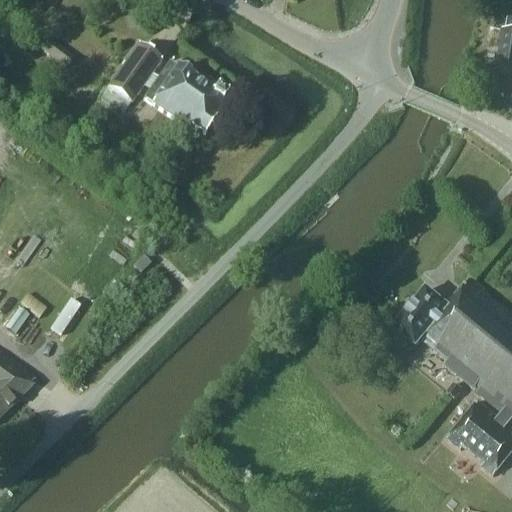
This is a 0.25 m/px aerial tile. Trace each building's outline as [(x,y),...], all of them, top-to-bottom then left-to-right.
[(497,67),(492,96),(511,99),(511,21),(507,20),(505,32),(502,32),(497,68),(497,67)] [(47,42),(40,52),(67,70),(74,61),(47,42)] [(139,46),(102,97),(123,112),(130,104),(131,105),(143,89),(151,77),(161,62),(139,46)] [(149,94),(144,101),(185,131),(188,127),(204,138),(228,106),(224,103),(227,100),(217,93),(214,96),(193,81),(193,80),(178,70),(177,70),(169,65),(158,81),(149,94)] [(150,265),(143,258),(133,268),(140,275),(150,265)] [(511,423),(511,424),(511,316),(472,283),(447,310),(425,293),(394,332),(416,350),(421,344),(448,365),(445,368),(501,415),(511,423)] [(5,329),(15,336),(28,316),(18,310),(5,329)] [(35,380),(0,355),(0,420),(19,401),(16,398),(35,380)] [(498,419),(478,403),(446,441),(459,453),(462,450),(483,467),(481,470),(492,478),(511,453),(511,431),(507,428),(511,423),(501,415),(498,419)]
